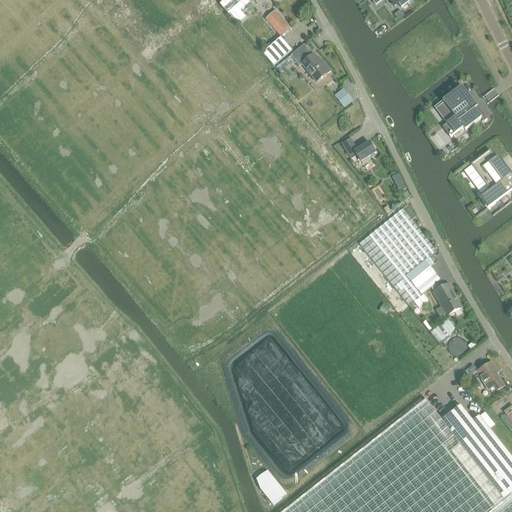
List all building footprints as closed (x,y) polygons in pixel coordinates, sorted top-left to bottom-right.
[(250,3),(247,0),(225,0),(220,5),(232,19),(250,3)] [(397,2),(401,8),(411,1),(409,0),(371,0),(389,0),(393,5),(397,2)] [(276,11),(266,20),(282,38),(292,29),(276,11)] [(281,38),(263,54),(274,67),(292,51),(281,38)] [(291,58),(276,69),(282,76),(296,64),(299,68),(302,66),(317,84),(330,72),(323,64),(322,66),(313,56),(312,57),(303,46),(290,57),(291,58)] [(453,141),(482,119),(469,102),(472,100),(462,87),(443,102),(455,118),(443,128),(453,141)] [(349,95),(339,102),(344,109),(354,102),(349,95)] [(374,155),(376,154),(370,144),(357,151),(351,140),(342,145),(351,161),(358,157),(361,163),(370,157),(371,159),(375,157),(374,155)] [(511,191),(511,175),(498,157),(496,159),(490,151),(461,174),(464,172),(483,198),(473,206),(480,216),(482,214),(499,201),(511,191)] [(426,263),(406,279),(421,297),(423,295),(431,289),(436,284),(440,281),(430,269),(426,263)] [(436,284),(431,289),(432,289),(434,293),(433,293),(441,308),(436,311),(441,321),(462,309),(449,286),(445,288),(446,289),(441,292),(440,291),(437,285),(436,284)] [(246,317),(245,312),(244,307),(242,303),(239,300),(235,297),(230,295),(226,294),(222,294),(218,295),(213,296),(210,298),(207,301),(204,304),(202,309),(201,313),(201,317),(201,322),(202,326),(204,329),(207,332),(210,335),(213,337),(218,339),(222,339),(226,339),(231,338),(235,336),(239,333),(242,330),(244,326),(245,322),(246,317)] [(424,295),(409,307),(414,313),(429,301),(424,295)] [(458,328),(450,319),(433,332),(426,322),(423,324),(440,346),(450,338),(453,332),(458,328)] [(197,334),(197,333),(197,331),(196,329),(195,326),(194,325),(192,323),(190,322),(187,321),(185,321),(182,321),(180,321),(176,324),(175,325),(173,328),(173,330),(172,333),(172,335),(173,338),(175,341),(177,343),(179,344),(182,345),(184,346),(187,345),(189,345),(192,344),(193,342),(195,340),(196,338),(197,336),(197,334)] [(473,366),(463,374),(468,380),(477,373),(488,390),(494,387),(498,392),(505,387),(495,372),(497,371),(492,363),(478,372),(473,366)] [(511,511),(511,458),(490,430),(480,417),(473,422),(461,407),(442,421),(426,401),(284,511),(511,511)] [(511,422),(508,417),(506,415),(500,419),(511,433),(511,432),(511,422)] [(287,495),(268,472),(257,481),(260,490),(273,506),(287,495)]
